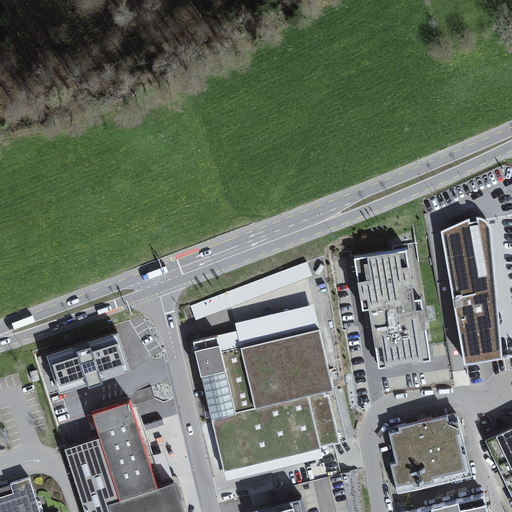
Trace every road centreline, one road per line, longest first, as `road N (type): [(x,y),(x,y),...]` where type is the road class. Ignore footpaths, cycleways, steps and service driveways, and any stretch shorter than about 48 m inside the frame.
road 1 (residential): [(212,511),(156,282)]
road 2 (residential): [(380,511),(369,444),(383,408),(400,399),(507,390)]
road 3 (primary): [(511,129),(365,189),(304,226)]
road 4 (primary): [(304,226),(373,211),(511,148)]
road 5 (primary): [(0,344),(132,299),(156,282)]
road 6 (primary): [(156,282),(126,282),(0,327)]
road 7 (primary): [(304,226),(156,282)]
